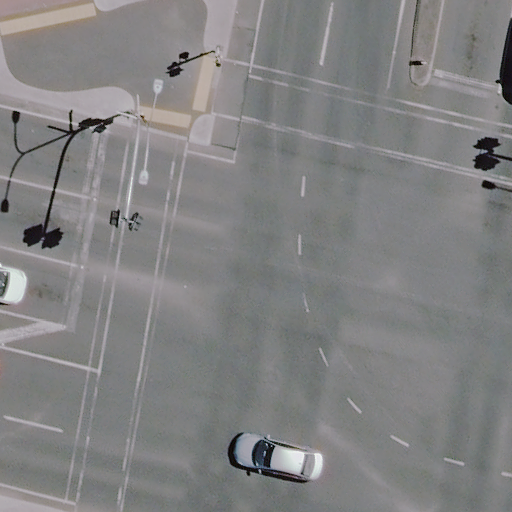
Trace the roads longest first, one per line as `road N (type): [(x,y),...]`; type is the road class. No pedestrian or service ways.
road 1 (secondary): [(0,198),(297,263)]
road 2 (secondary): [(280,461),(106,435),(0,409)]
road 3 (primary): [(297,263),(334,0)]
road 4 (secondary): [(297,263),(508,307)]
road 5 (secondary): [(489,505),(280,461)]
road 6 (primary): [(508,307),(489,505)]
road 7 (primary): [(280,461),(297,263)]
